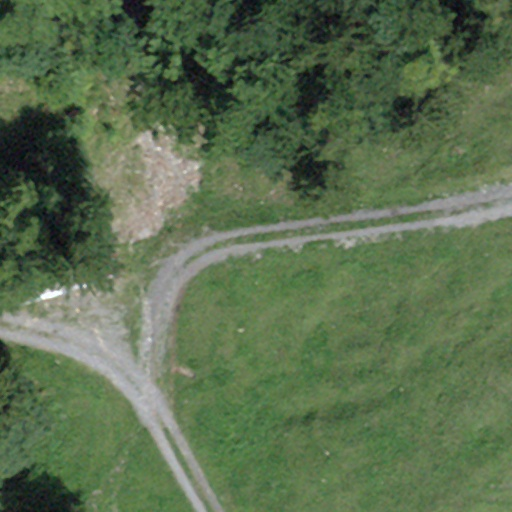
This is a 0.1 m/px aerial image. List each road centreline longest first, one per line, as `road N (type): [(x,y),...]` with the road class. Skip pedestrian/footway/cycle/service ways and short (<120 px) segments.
road 1 (track): [(511,193),(374,225),(224,242),(164,270),(143,321),(144,372),(178,453),(217,511)]
road 2 (track): [(144,372),(0,312)]
